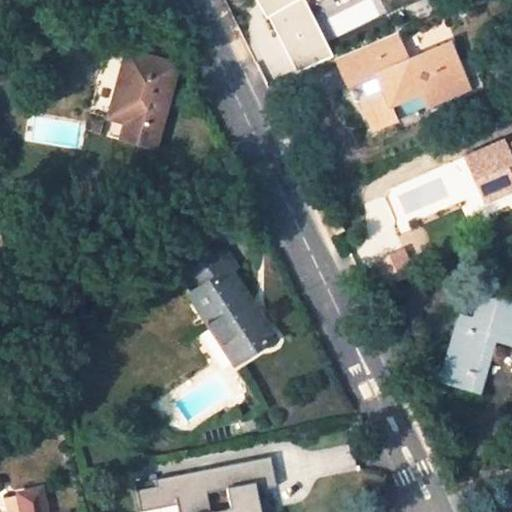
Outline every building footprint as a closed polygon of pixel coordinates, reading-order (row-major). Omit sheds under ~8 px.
[(257,0),(293,74),(332,56),(306,0),(257,0)] [(375,75),(382,91),(360,100),(372,130),(396,119),(390,106),(421,93),(426,107),(469,89),(451,42),(408,60),(397,33),(335,58),(347,86),(375,75)] [(154,147),(177,65),(129,52),(111,117),(128,122),(123,138),(154,147)] [(511,148),(509,150),(506,141),(465,158),(485,203),(511,191),(511,148)] [(200,292),(193,296),(237,366),(276,341),(234,272),(240,269),(225,247),(188,272),(200,292)] [(511,302),(482,293),(474,318),(471,330),(457,326),(439,382),(479,393),(496,341),(511,345),(511,302)] [(474,318),(461,313),(457,326),(471,330),(474,318)] [(232,511),(257,493),(239,466),(193,482),(190,510),(195,511),(232,511)]
